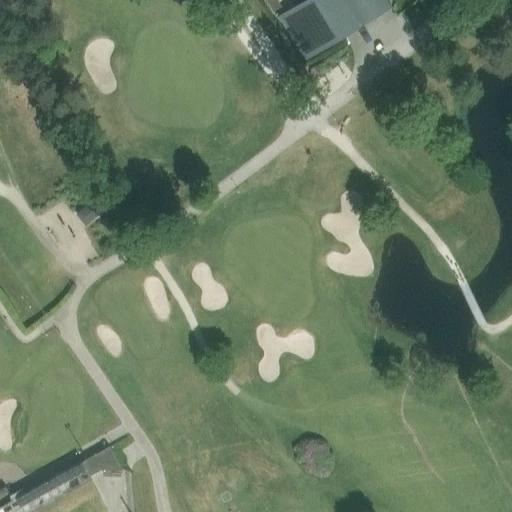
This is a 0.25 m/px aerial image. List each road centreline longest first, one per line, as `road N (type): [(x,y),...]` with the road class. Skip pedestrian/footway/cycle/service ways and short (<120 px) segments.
road 1 (track): [(0,151),(10,193),(67,266),(87,277)]
road 2 (track): [(313,120),(237,0)]
